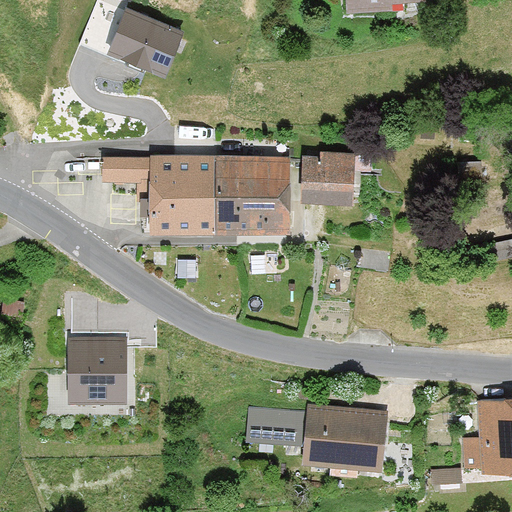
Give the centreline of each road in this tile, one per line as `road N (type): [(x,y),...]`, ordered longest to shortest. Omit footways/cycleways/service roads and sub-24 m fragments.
road 1 (tertiary): [(0,194),(171,310),(242,338),(374,363),(511,369)]
road 2 (unknown): [(82,247),(286,237)]
